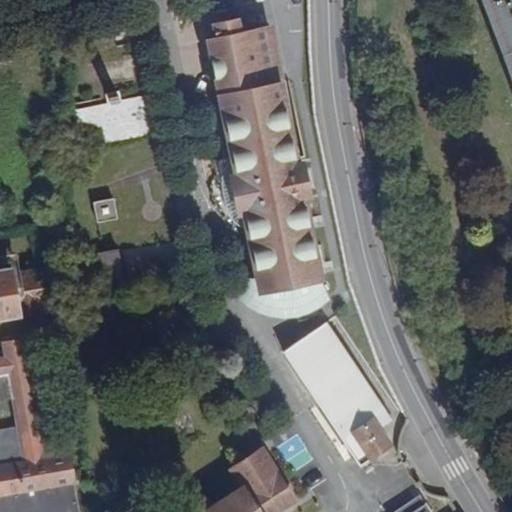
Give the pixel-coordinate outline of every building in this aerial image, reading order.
[(511,0),(481,0),(491,24),(497,22),(511,62),(511,0)] [(216,39),(207,41),(235,175),(230,176),(238,213),(243,212),(259,292),(251,302),(256,306),(262,310),(267,312),(273,314),(280,316),(287,316),(293,316),(294,316),(297,316),(297,313),(306,310),(307,312),(308,312),(310,311),(312,310),(313,310),(314,310),(315,309),(316,309),(318,307),(319,307),(320,307),(322,304),(324,303),(328,299),(320,279),(321,279),(305,199),(309,198),(301,161),(297,162),(280,82),(260,86),(249,31),(239,34),(236,18),(213,23),(216,39)] [(145,95),(73,111),(80,147),(153,131),(145,95)] [(113,199),(94,203),(98,222),(117,219),(113,199)] [(117,250),(81,258),(92,305),(127,297),(117,250)] [(0,317),(18,314),(17,308),(42,304),(36,272),(12,276),(10,269),(0,271),(0,317)] [(325,323),(283,352),(360,465),(368,460),(370,462),(393,447),(379,427),(391,419),(325,323)] [(0,398),(12,397),(18,427),(0,429),(0,511),(78,511),(65,439),(42,444),(23,339),(4,343),(6,358),(0,358),(0,398)] [(261,448),(231,469),(241,484),(239,486),(240,487),(213,506),(208,499),(204,498),(192,506),(192,510),(192,511),(273,511),(294,498),(261,448)] [(454,511),(451,507),(443,511),(428,511),(419,498),(397,511),(454,511)]
